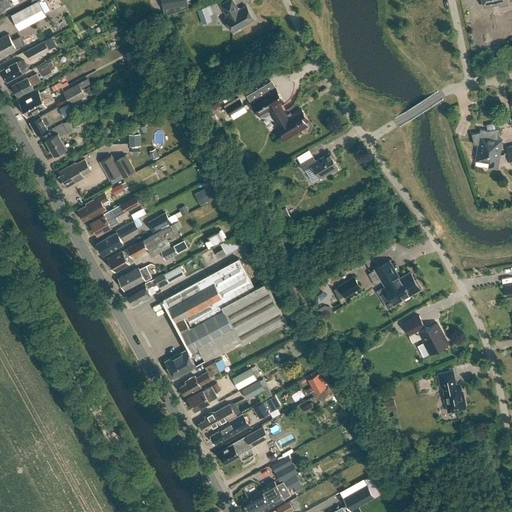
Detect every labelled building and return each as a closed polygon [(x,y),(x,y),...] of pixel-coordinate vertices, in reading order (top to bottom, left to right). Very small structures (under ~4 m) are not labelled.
[(0,0),(0,11),(5,9),(3,4),(8,1),(7,0),(0,0)] [(38,0),(11,14),(19,29),(46,15),(38,0)] [(227,16),(225,17),(233,31),(236,29),(240,29),(240,27),(254,19),(246,5),(240,9),(239,8),(237,8),(237,7),(233,0),(228,0),(220,4),(227,16)] [(211,6),(199,10),(204,24),(213,21),(211,15),(214,14),(211,6)] [(0,38),(0,57),(16,49),(25,44),(21,36),(12,41),(8,34),(0,38)] [(25,50),(30,60),(49,49),(44,40),(25,50)] [(136,51),(130,54),(134,61),(140,58),(136,51)] [(146,65),(142,58),(135,62),(137,65),(140,63),(142,67),(146,65)] [(7,81),(23,73),(22,72),(29,68),(25,60),(20,60),(17,62),(16,61),(1,70),(7,81)] [(42,72),(45,78),(53,73),(51,70),(55,68),(51,61),(47,63),(47,62),(38,67),(41,72),(42,72)] [(147,68),(132,76),(135,81),(150,73),(147,68)] [(27,77),(12,85),(18,95),(33,87),(32,85),(40,80),(37,73),(28,78),(27,77)] [(79,83),(64,92),(70,103),(85,95),(79,83)] [(91,85),(85,88),(89,95),(94,92),(91,85)] [(275,87),(251,101),(259,115),(269,109),(277,123),(276,123),(279,127),(276,129),(282,140),(307,125),(305,121),(308,119),(301,109),(288,117),(279,103),(284,100),(275,87)] [(38,91),(20,101),(24,109),(51,94),(50,92),(47,94),(45,90),(39,93),(38,91)] [(51,94),(24,109),(28,116),(41,108),(42,109),(47,106),(45,104),(53,100),(51,94)] [(214,97),(208,101),(212,108),(219,104),(214,97)] [(94,113),(102,108),(100,103),(64,122),(53,128),(56,134),(45,139),(54,155),(67,148),(60,136),(68,131),(96,116),(94,113)] [(68,104),(59,108),(64,117),(72,112),(68,104)] [(248,111),(244,104),(231,112),(234,118),(248,111)] [(58,106),(30,121),(37,133),(47,127),(47,126),(64,117),(58,106)] [(142,135),(147,132),(144,125),(138,128),(142,135)] [(474,144),(478,145),(476,160),(490,162),(489,167),(497,168),(501,139),(498,139),(500,128),(487,130),(481,129),(480,132),(472,133),(474,144)] [(141,133),(130,134),(131,145),(141,145),(141,133)] [(156,148),(149,151),(153,159),(159,156),(156,148)] [(310,149),(296,154),(299,161),(312,155),(310,149)] [(126,154),(122,156),(115,160),(112,155),(100,161),(110,179),(120,173),(123,178),(135,171),(126,154)] [(313,155),(299,163),(303,170),(312,165),(321,180),(339,169),(330,154),(316,162),(313,155)] [(59,171),(61,174),(59,175),(66,187),(84,177),(83,175),(91,170),(85,159),(76,163),(75,162),(59,171)] [(203,166),(197,170),(200,175),(206,171),(203,166)] [(126,190),(123,183),(112,189),(116,196),(126,190)] [(220,197),(214,185),(201,191),(207,203),(220,197)] [(94,199),(86,203),(87,205),(78,209),(84,220),(90,216),(91,218),(102,212),(102,211),(106,209),(103,203),(108,200),(104,192),(98,195),(93,198),(94,199)] [(105,215),(91,222),(97,233),(111,226),(108,219),(113,216),(114,217),(125,210),(122,203),(110,210),(110,209),(104,213),(105,215)] [(185,205),(178,208),(182,215),(189,212),(185,205)] [(143,207),(131,213),(133,219),(146,213),(143,207)] [(286,208),(277,213),(283,225),(290,221),(286,213),(288,212),(286,208)] [(166,212),(147,222),(153,231),(171,221),(166,212)] [(123,243),(120,237),(138,228),(134,221),(116,231),(96,242),(103,254),(123,243)] [(222,229),(204,239),(208,247),(226,237),(222,229)] [(131,260),(133,258),(132,256),(148,248),(152,255),(161,250),(165,259),(178,253),(178,252),(188,247),(184,239),(170,246),(161,230),(123,250),(107,258),(109,262),(111,261),(115,270),(130,263),(130,262),(132,261),(131,260)] [(223,248),(216,252),(219,257),(244,243),(239,234),(221,244),(223,248)] [(239,258),(163,299),(191,352),(199,348),(205,359),(240,339),(242,343),(287,318),(267,281),(255,287),(239,258)] [(387,262),(392,259),(370,271),(370,272),(375,269),(385,286),(384,287),(386,290),(379,294),(388,308),(400,301),(399,301),(404,298),(405,301),(411,297),(409,295),(417,291),(417,292),(422,289),(416,279),(415,280),(410,272),(399,278),(398,276),(396,278),(387,262)] [(181,264),(173,268),(178,277),(186,273),(181,264)] [(118,277),(125,289),(145,279),(145,280),(152,277),(146,265),(140,269),(139,267),(118,277)] [(126,293),(132,305),(143,299),(144,300),(152,295),(148,288),(153,286),(157,284),(159,287),(169,282),(164,273),(151,280),(150,280),(126,293)] [(354,276),(338,285),(345,297),(361,287),(354,276)] [(419,315),(403,323),(413,341),(421,337),(430,353),(448,343),(437,323),(426,329),(419,315)] [(358,346),(354,355),(360,357),(363,349),(358,346)] [(165,361),(168,365),(167,367),(170,373),(173,374),(175,378),(196,366),(186,349),(165,361)] [(188,382),(180,386),(184,394),(192,389),(193,391),(201,386),(200,385),(212,378),(210,376),(220,371),(215,361),(205,367),(207,371),(196,377),(195,375),(187,380),(188,382)] [(250,367),(232,377),(238,389),(257,378),(250,367)] [(443,388),(445,394),(444,396),(445,402),(446,403),(448,411),(451,411),(452,412),(456,411),(456,410),(465,408),(466,406),(464,398),(463,398),(460,385),(459,384),(456,384),(453,370),(439,373),(438,375),(441,386),(443,388)] [(319,373),(307,379),(315,393),(327,387),(319,373)] [(242,389),(247,399),(265,389),(260,379),(242,389)] [(188,398),(195,409),(209,401),(218,396),(215,392),(221,389),(217,382),(211,385),(203,390),(188,398)] [(274,395),(253,407),(260,418),(281,406),(274,395)] [(391,400),(382,401),(384,412),(393,410),(391,400)] [(311,402),(302,407),(306,413),(314,408),(311,402)] [(199,422),(203,430),(213,425),(213,426),(219,422),(220,423),(236,415),(230,403),(222,408),(223,409),(215,413),(214,411),(207,415),(208,417),(199,422)] [(219,430),(210,435),(215,443),(224,438),(224,439),(236,432),(249,424),(243,413),(229,421),(230,423),(227,424),(219,429),(219,430)] [(263,426),(246,435),(252,446),(268,437),(263,426)] [(220,451),(222,454),(221,455),(226,463),(239,455),(237,452),(247,446),(244,440),(234,445),(232,443),(227,446),(227,447),(220,451)] [(288,455),(271,465),(275,472),(292,462),(288,455)] [(378,471),(340,490),(350,510),(385,492),(378,480),(382,478),(378,471)] [(285,481),(289,488),(300,482),(296,475),(285,481)] [(263,490),(242,502),(246,509),(276,493),(280,491),(277,485),(274,480),(261,488),(263,490)] [(276,493),(246,509),(247,511),(260,511),(272,506),(272,505),(280,501),(291,495),(284,481),(277,485),(280,491),(276,493)] [(289,511),(295,509),(291,502),(278,509),(280,511),(289,511)]
